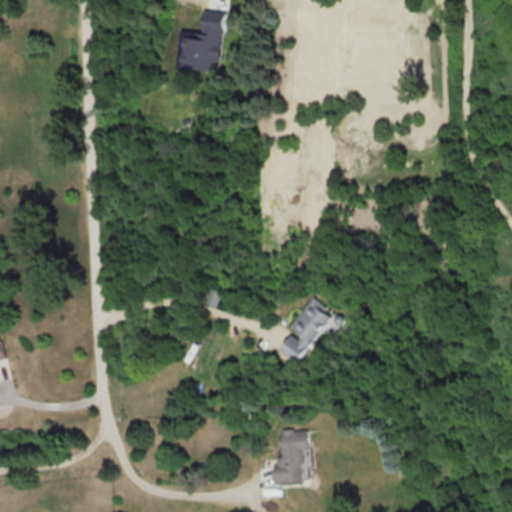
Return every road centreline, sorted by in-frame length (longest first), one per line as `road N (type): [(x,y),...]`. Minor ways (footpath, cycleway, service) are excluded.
road 1 (residential): [(91,0),(91,315),(104,433),(137,483),(163,493),(236,492),(252,497),(261,511)]
road 2 (residential): [(462,0),(460,83),(472,156),(511,227)]
